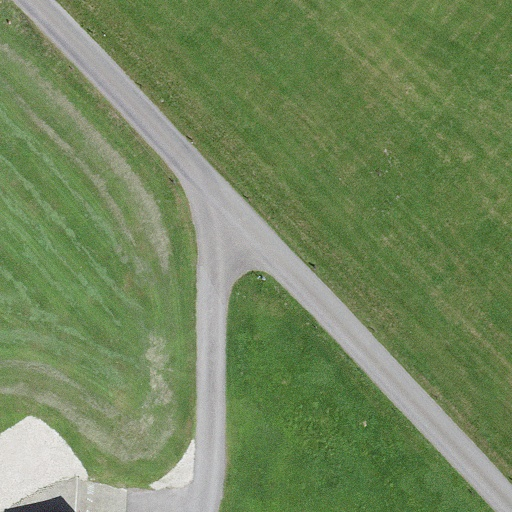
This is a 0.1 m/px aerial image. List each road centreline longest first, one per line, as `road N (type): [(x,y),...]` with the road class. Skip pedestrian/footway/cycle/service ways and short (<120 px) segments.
road 1 (unclassified): [(511,504),(31,0)]
road 2 (track): [(232,209),(211,231),(205,511)]
